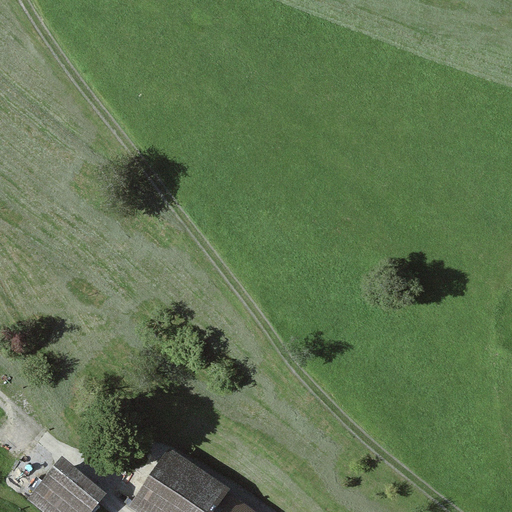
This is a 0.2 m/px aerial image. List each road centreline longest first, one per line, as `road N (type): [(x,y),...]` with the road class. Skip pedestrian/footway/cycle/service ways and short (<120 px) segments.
road 1 (track): [(454,511),(379,455),(297,372),(25,0)]
road 2 (track): [(82,479),(123,447),(152,447),(259,511)]
